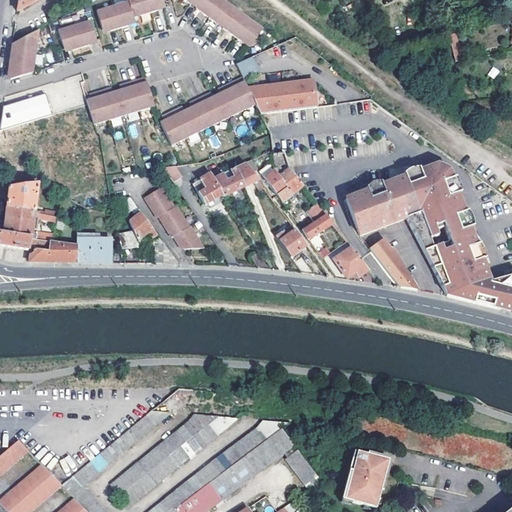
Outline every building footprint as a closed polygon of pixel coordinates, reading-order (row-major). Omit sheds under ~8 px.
[(17,0),(16,12),(37,0),(17,0)] [(134,19),(133,16),(138,14),(139,14),(140,17),(159,12),(158,8),(160,8),(165,6),(162,0),(128,0),(129,3),(97,12),(103,30),(108,29),(109,29),(110,32),(129,27),(128,23),(129,23),(134,21),(134,19)] [(263,31),(221,0),(182,0),(183,0),(191,6),(193,3),(194,4),(198,7),(196,10),(199,12),(217,26),(219,23),(221,24),(225,27),(222,30),(227,33),(236,40),(244,46),(246,43),(247,43),(252,47),(263,31)] [(96,40),(91,22),(59,31),(64,50),(69,48),(71,48),(72,51),(90,46),(89,42),(91,42),(96,40)] [(32,74),(38,32),(11,46),(10,52),(8,67),(7,74),(9,80),(32,74)] [(449,35),(448,36),(452,52),(460,50),(455,34),(449,35)] [(460,50),(452,52),(455,62),(463,60),(460,50)] [(237,62),(242,77),(259,71),(253,56),(237,62)] [(494,78),(499,70),(493,66),(488,74),(494,78)] [(153,107),(146,82),(140,84),(138,84),(137,79),(122,84),(124,89),(122,89),(120,90),(112,92),(110,93),(109,93),(107,88),(92,93),(94,98),(92,98),(91,99),(86,100),(93,124),(153,107)] [(313,80),(248,89),(255,105),(259,114),(317,107),(313,80)] [(170,145),(209,127),(255,105),(248,89),(244,82),(239,85),(237,85),(235,81),(221,87),(223,92),(222,93),(220,94),(212,97),(211,98),(209,99),(207,94),(193,101),(195,105),(193,106),(192,107),(184,111),(182,112),(181,112),(179,108),(165,114),(167,119),(165,119),(163,120),(159,122),(170,145)] [(3,107),(0,124),(0,131),(52,116),(45,94),(3,107)] [(245,163),(231,170),(236,177),(245,188),(258,181),(245,163)] [(272,168),(274,171),(286,188),(276,197),(285,208),(290,204),(288,202),(292,198),(291,196),(302,186),(288,169),(284,172),(277,163),(272,168)] [(424,252),(472,234),(470,228),(465,213),(459,198),(453,183),(449,171),(437,166),(404,177),(417,213),(407,218),(424,252)] [(163,169),(174,186),(183,180),(174,167),(163,169)] [(286,188),(274,171),(264,179),(276,197),(286,188)] [(222,196),(213,179),(210,174),(191,185),(205,206),(222,196)] [(227,181),(222,174),(213,179),(222,196),(223,197),(245,188),(236,177),(227,181)] [(417,213),(404,177),(345,199),(360,236),(381,228),(407,218),(417,213)] [(453,183),(459,198),(462,197),(457,182),(453,183)] [(7,209),(33,211),(34,212),(37,183),(9,187),(6,209),(7,209)] [(191,226),(190,227),(177,206),(175,207),(163,187),(144,198),(145,198),(151,209),(153,208),(155,210),(159,217),(159,218),(165,229),(167,227),(169,230),(173,236),(173,237),(174,237),(179,246),(181,245),(182,247),(183,249),(202,246),(191,226)] [(129,198),(124,205),(129,208),(133,203),(129,198)] [(32,221),(38,222),(38,223),(55,227),(57,218),(38,215),(38,212),(34,212),(33,211),(7,209),(4,234),(30,238),(32,221)] [(325,216),(320,209),(309,217),(314,224),(325,216)] [(465,213),(470,228),(473,227),(467,212),(465,213)] [(149,240),(153,245),(162,240),(157,234),(156,235),(140,214),(129,223),(132,231),(136,240),(147,234),(151,239),(149,240)] [(314,224),(302,232),(308,240),(332,225),(325,216),(314,224)] [(275,236),(290,258),(306,247),(294,230),(285,236),(282,231),(275,236)] [(136,240),(132,231),(118,234),(121,249),(137,245),(136,240)] [(0,233),(0,246),(5,247),(31,250),(31,246),(49,249),(50,241),(36,239),(30,238),(4,234),(0,233)] [(37,233),(36,239),(50,241),(52,242),(53,235),(37,233)] [(472,234),(424,252),(446,296),(477,304),(494,308),(510,312),(511,312),(511,275),(490,283),(482,260),(476,246),(472,234)] [(77,246),(77,263),(110,263),(110,241),(77,240),(77,245),(77,246)] [(383,240),(369,249),(400,288),(418,291),(412,281),(415,279),(412,275),(409,277),(392,250),(390,251),(383,240)] [(30,255),(29,262),(41,262),(77,263),(77,246),(77,245),(52,242),(50,241),(49,249),(48,251),(33,250),(33,253),(30,255)] [(163,242),(153,248),(154,264),(180,264),(163,242)] [(476,246),(482,260),(485,259),(480,245),(476,246)] [(368,271),(350,248),(333,261),(346,278),(355,272),(358,277),(368,271)] [(267,269),(258,253),(250,257),(257,268),(267,269)] [(294,264),(301,273),(313,275),(301,258),(294,264)] [(145,417),(153,427),(170,414),(151,412),(145,417)] [(188,423),(197,434),(202,429),(208,425),(214,420),(217,418),(194,416),(188,423)] [(145,417),(140,421),(148,432),(153,427),(145,417)] [(229,426),(237,419),(217,418),(214,420),(219,425),(223,430),(229,426)] [(223,430),(219,425),(214,420),(208,425),(217,435),(223,430)] [(135,425),(143,436),(148,432),(140,421),(135,425)] [(267,440),(282,429),(288,424),(262,421),(257,428),(267,440)] [(182,428),(191,439),(197,434),(188,423),(182,428)] [(129,430),(138,440),(143,436),(135,425),(129,430)] [(202,429),(211,440),(217,435),(208,425),(202,429)] [(177,432),(186,443),(191,439),(182,428),(177,432)] [(251,433),(260,445),(267,440),(257,428),(251,433)] [(197,434),(206,445),(211,440),(202,429),(197,434)] [(260,445),(255,450),(249,454),(243,458),(241,460),(254,475),(294,445),(282,429),(267,440),(260,445)] [(124,434),(132,445),(138,440),(129,430),(124,434)] [(171,436),(180,447),(186,443),(177,432),(171,436)] [(245,437),(255,450),(260,445),(251,433),(245,437)] [(119,438),(127,449),(132,445),(124,434),(119,438)] [(200,450),(206,445),(197,434),(191,439),(200,450)] [(165,441),(174,452),(180,447),(171,436),(165,441)] [(240,441),(249,454),(255,450),(245,437),(240,441)] [(113,443),(122,453),(127,449),(119,438),(113,443)] [(186,443),(195,454),(200,450),(191,439),(186,443)] [(0,473),(28,451),(18,441),(0,456),(0,473)] [(160,445),(169,457),(174,452),(165,441),(160,445)] [(234,445),(243,458),(249,454),(240,441),(234,445)] [(109,447),(117,458),(122,453),(113,443),(109,447)] [(180,447),(189,458),(195,454),(186,443),(180,447)] [(154,450),(163,461),(169,457),(160,445),(154,450)] [(228,450),(237,463),(241,460),(243,458),(234,445),(228,450)] [(103,451),(111,462),(117,458),(109,447),(103,451)] [(174,452),(183,463),(189,458),(180,447),(174,452)] [(149,455),(157,466),(163,461),(154,450),(149,455)] [(222,454),(232,467),(237,463),(228,450),(222,454)] [(98,456),(106,466),(111,462),(103,451),(98,456)] [(285,460),(289,465),(302,455),(298,451),(285,460)] [(368,455),(355,451),(341,498),(351,501),(363,504),(372,507),(376,508),(381,490),(389,461),(368,455)] [(169,457),(177,467),(183,463),(174,452),(169,457)] [(368,452),(368,455),(389,461),(381,490),(384,491),(393,459),(368,452)] [(217,459),(226,471),(232,467),(222,454),(217,459)] [(59,461),(66,473),(76,467),(69,455),(59,461)] [(143,459),(152,470),(157,466),(149,455),(143,459)] [(302,455),(289,465),(294,471),(306,461),(302,455)] [(93,460),(101,470),(106,466),(98,456),(93,460)] [(163,461),(172,472),(177,467),(169,457),(163,461)] [(138,463),(147,474),(152,470),(143,459),(138,463)] [(211,463),(220,476),(226,471),(217,459),(211,463)] [(87,464),(96,475),(101,470),(93,460),(87,464)] [(226,471),(220,476),(214,480),(209,484),(222,500),(254,475),(241,460),(237,463),(232,467),(226,471)] [(157,466),(166,477),(172,472),(163,461),(157,466)] [(294,471),(298,476),(310,467),(306,461),(294,471)] [(132,468),(141,479),(147,474),(138,463),(132,468)] [(205,468),(214,480),(220,476),(211,463),(205,468)] [(83,468),(91,479),(96,475),(87,464),(83,468)] [(28,511),(61,485),(42,465),(0,501),(0,504),(6,511),(28,511)] [(152,470),(161,481),(166,477),(157,466),(152,470)] [(298,476),(302,481),(315,472),(310,467),(298,476)] [(77,473),(85,483),(91,479),(83,468),(77,473)] [(127,472),(136,483),(141,479),(132,468),(127,472)] [(199,472),(208,485),(209,484),(214,480),(205,468),(199,472)] [(147,474),(155,485),(161,481),(152,470),(147,474)] [(121,477),(130,488),(136,483),(127,472),(121,477)] [(194,477),(203,489),(208,485),(199,472),(194,477)] [(302,481),(306,486),(319,477),(315,472),(302,481)] [(77,473),(72,477),(80,488),(81,487),(85,483),(77,473)] [(141,479),(150,490),(155,485),(147,474),(141,479)] [(80,488),(72,477),(62,486),(75,499),(85,490),(81,487),(80,488)] [(116,481),(125,492),(130,488),(121,477),(116,481)] [(188,481),(197,493),(203,489),(194,477),(188,481)] [(319,477),(306,486),(310,492),(324,483),(319,477)] [(136,483),(144,494),(150,490),(141,479),(136,483)] [(116,481),(110,486),(119,497),(125,492),(116,481)] [(182,486),(191,498),(197,493),(188,481),(182,486)] [(130,488),(139,498),(144,494),(136,483),(130,488)] [(204,511),(222,500),(209,484),(208,485),(203,489),(197,493),(191,498),(185,502),(179,506),(175,510),(175,511),(204,511)] [(177,490),(185,502),(191,498),(182,486),(177,490)] [(125,492),(133,503),(139,498),(130,488),(125,492)] [(85,490),(75,499),(79,504),(89,495),(85,490)] [(171,495),(179,506),(185,502),(177,490),(171,495)] [(125,492),(119,497),(128,507),(133,503),(125,492)] [(89,495),(79,504),(84,509),(94,500),(89,495)] [(171,495),(166,499),(175,510),(179,506),(171,495)] [(87,511),(84,509),(79,504),(75,499),(59,511),(87,511)] [(160,504),(166,511),(172,511),(175,510),(166,499),(160,504)] [(94,500),(84,509),(87,511),(90,511),(98,504),(94,500)]
